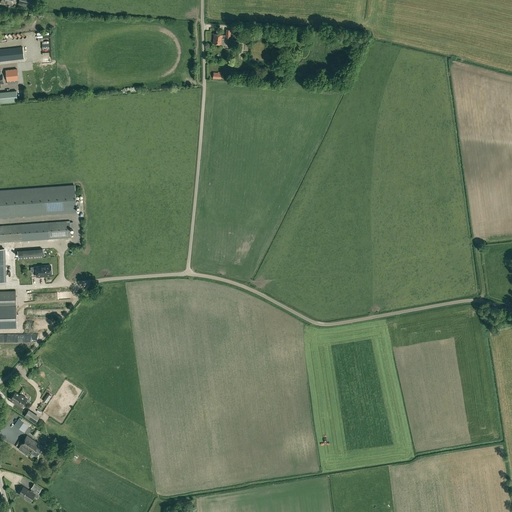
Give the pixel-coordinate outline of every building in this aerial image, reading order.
[(222,44),(224,44),(224,38),(226,38),(231,39),(231,30),(227,30),(226,35),(223,35),(215,34),(214,43),(222,44)] [(0,49),(0,61),(24,58),(22,47),(0,49)] [(7,81),(18,80),(17,69),(6,70),(7,81)] [(0,103),(18,102),(16,90),(0,92),(0,103)] [(75,185),(0,189),(0,218),(77,213),(75,185)] [(71,237),(70,221),(48,222),(21,224),(0,225),(0,233),(1,243),(22,241),(49,239),(71,237)] [(43,248),(23,250),(18,250),(18,260),(23,259),(44,258),(43,248)] [(36,267),(36,272),(37,276),(42,276),(42,275),(52,274),(51,265),(36,267)] [(0,326),(16,326),(16,308),(15,291),(0,291),(0,326)] [(20,395),(15,392),(11,399),(15,402),(15,403),(21,407),(27,399),(21,394),(20,395)] [(26,424),(21,421),(17,427),(21,430),(26,424)] [(27,435),(20,445),(36,456),(43,446),(27,435)] [(23,497),(26,498),(30,501),(31,500),(35,495),(32,493),(34,490),(38,493),(42,488),(34,483),(31,488),(32,489),(30,491),(23,487),(19,494),(23,497)]
